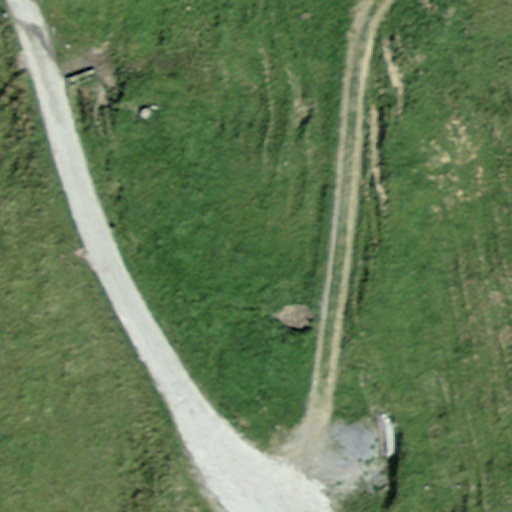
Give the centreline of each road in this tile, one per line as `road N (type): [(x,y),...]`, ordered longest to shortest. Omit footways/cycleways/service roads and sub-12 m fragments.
road 1 (track): [(22,0),(107,262),(167,378),(274,500)]
road 2 (track): [(381,0),(357,52),(322,423),(274,500)]
